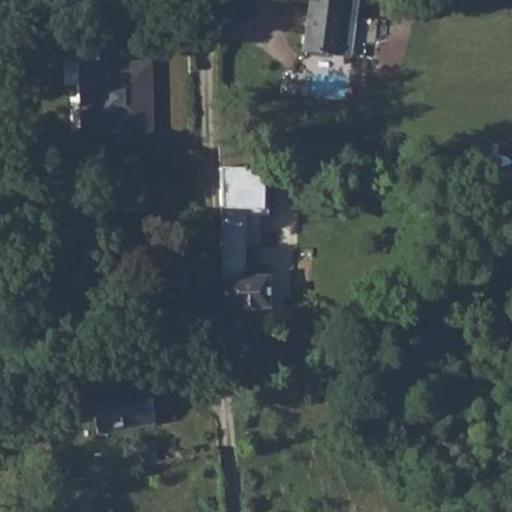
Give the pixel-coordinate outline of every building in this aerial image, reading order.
[(307,0),(302,51),(351,57),(358,0),(307,0)] [(475,0),(389,0),(390,1),(474,13),(475,0)] [(152,61),(78,63),(78,135),(153,133),(152,61)] [(245,148),(219,148),(219,168),(245,168),(245,148)] [(245,168),(219,168),(218,215),(244,215),(245,168)] [(266,275),(223,277),(225,312),(268,310),(266,275)] [(75,399),(79,423),(116,417),(112,394),(75,399)]
